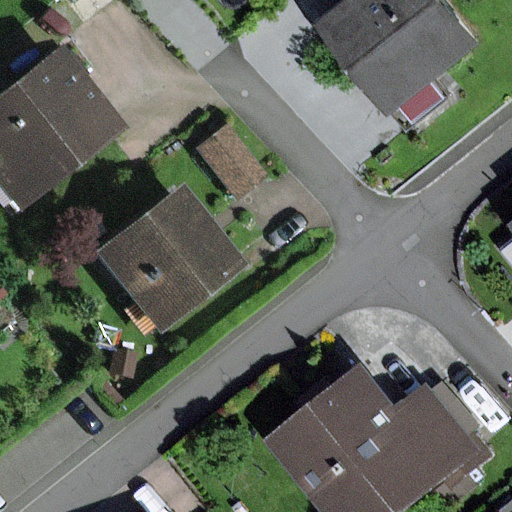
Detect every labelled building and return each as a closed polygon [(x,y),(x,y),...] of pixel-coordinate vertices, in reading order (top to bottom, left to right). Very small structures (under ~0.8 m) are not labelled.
[(462,38),(432,0),(322,0),(392,91),(462,38)] [(0,83),(0,194),(84,128),(30,60),(0,83)] [(226,124),(196,149),(239,199),(268,175),(226,124)] [(89,241),(151,317),(226,256),(164,180),(89,241)] [(282,450),(336,511),(393,511),(466,449),(387,359),(282,450)]
